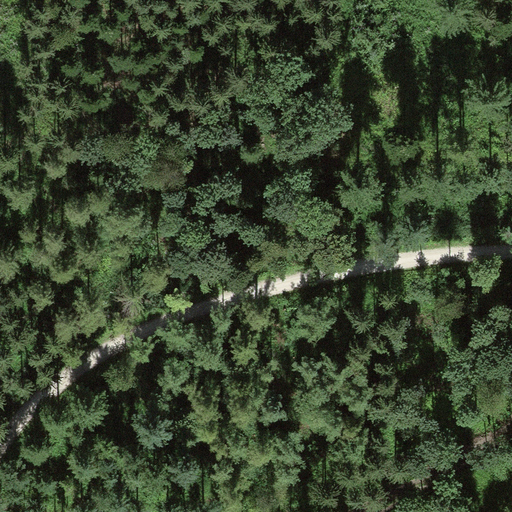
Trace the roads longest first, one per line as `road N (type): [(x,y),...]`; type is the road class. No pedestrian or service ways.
road 1 (track): [(511,244),(433,245),(183,301),(81,351),(0,433)]
road 2 (track): [(362,511),(511,428)]
